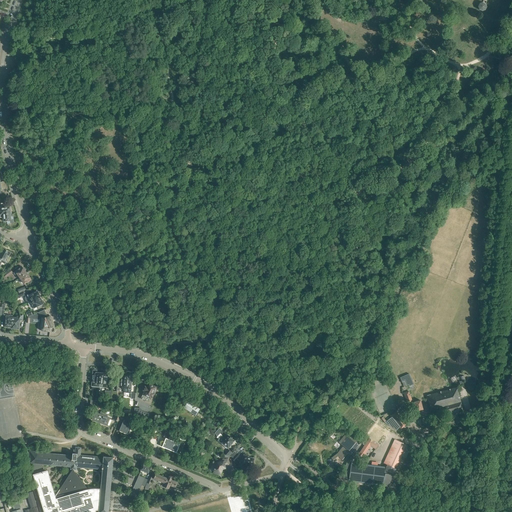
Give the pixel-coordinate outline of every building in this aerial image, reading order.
[(487,5),(487,4),(487,3),(486,1),(484,0),(483,0),(482,0),(481,1),(480,2),(479,3),(478,5),(479,6),(479,7),(480,8),(481,9),(482,9),(483,9),(484,9),(485,9),(486,8),(487,7),(487,5)] [(9,207),(9,206),(5,206),(5,208),(0,208),(0,214),(10,213),(11,213),(11,207),(9,207)] [(10,213),(0,214),(0,217),(3,217),(4,222),(7,221),(8,223),(13,222),(13,217),(11,217),(10,213)] [(0,259),(1,260),(2,259),(6,262),(7,262),(8,259),(8,258),(11,252),(4,248),(3,249),(3,250),(2,251),(2,252),(0,251),(0,259)] [(20,278),(26,273),(22,266),(18,269),(14,273),(16,275),(17,274),(20,278)] [(23,285),(24,284),(27,282),(28,282),(28,283),(29,283),(30,283),(31,283),(31,282),(32,282),(32,281),(32,280),(31,279),(26,273),(20,278),(19,279),(23,285)] [(18,294),(14,296),(15,299),(19,297),(25,295),(26,296),(25,298),(26,300),(27,301),(28,302),(29,302),(31,301),(40,297),(39,294),(39,293),(40,293),(40,292),(39,292),(39,291),(38,291),(38,292),(35,293),(35,292),(32,293),(28,295),(27,292),(26,293),(26,291),(18,294)] [(40,297),(31,301),(33,305),(32,305),(33,308),(33,309),(34,311),(38,309),(37,307),(40,305),(40,304),(43,303),(44,303),(44,302),(44,301),(43,301),(42,301),(40,297)] [(41,330),(53,332),(53,331),(54,331),(54,330),(53,327),(54,327),(50,316),(47,317),(44,310),(27,317),(27,318),(31,318),(42,318),(41,330)] [(16,318),(12,318),(11,328),(19,329),(20,320),(22,320),(23,315),(22,314),(20,314),(20,316),(16,316),(16,318)] [(8,326),(8,327),(11,328),(12,318),(13,315),(4,315),(4,316),(4,317),(3,320),(4,322),(5,322),(5,326),(8,326)] [(93,370),(92,386),(99,387),(99,384),(100,372),(96,372),(96,370),(93,370)] [(99,384),(99,387),(106,387),(107,371),(104,371),(104,373),(100,372),(99,384)] [(409,374),(400,378),(402,382),(404,381),(406,386),(408,385),(408,386),(414,384),(409,374)] [(118,375),(117,390),(120,390),(120,388),(124,388),(125,375),(124,375),(118,375)] [(124,388),(124,392),(131,393),(132,376),(125,375),(124,388)] [(144,390),(140,398),(144,400),(146,396),(150,398),(151,397),(152,397),(154,393),(153,393),(155,387),(155,386),(152,384),(152,385),(149,384),(147,387),(145,386),(143,390),(144,390)] [(463,411),(457,387),(426,395),(430,411),(445,407),(446,413),(451,412),(451,414),(463,411)] [(408,391),(403,393),(407,402),(412,400),(408,391)] [(420,400),(414,402),(416,411),(423,409),(420,400)] [(196,415),(199,411),(200,409),(196,407),(197,407),(195,405),(195,406),(188,401),(184,408),(196,415)] [(135,408),(134,407),(134,414),(147,420),(149,413),(141,410),(142,408),(139,408),(135,408)] [(100,414),(96,413),(93,420),(95,421),(98,422),(100,422),(104,412),(101,411),(100,414)] [(391,417),(384,423),(396,430),(399,428),(400,429),(406,424),(396,411),(390,416),(391,417)] [(108,414),(104,412),(100,422),(101,423),(104,425),(104,424),(107,425),(109,426),(111,422),(110,421),(111,419),(109,419),(109,418),(107,417),(108,414)] [(125,417),(120,415),(118,420),(123,422),(119,430),(127,434),(132,422),(124,419),(125,417)] [(380,420),(377,424),(392,433),(395,434),(397,431),(396,430),(384,423),(380,420)] [(233,441),(231,438),(229,435),(228,436),(225,439),(222,436),(222,435),(220,433),(222,431),(219,428),(214,433),(218,436),(217,437),(219,439),(218,439),(222,443),(222,444),(227,448),(229,445),(229,446),(232,443),(232,442),(233,441)] [(165,431),(163,436),(167,438),(163,446),(176,451),(178,446),(182,447),(184,442),(171,437),(173,434),(165,431)] [(337,454),(331,458),(334,462),(340,457),(343,459),(348,452),(350,450),(352,452),(358,445),(355,443),(354,444),(353,442),(352,441),(351,440),(350,438),(347,435),(346,436),(345,435),(346,436),(343,438),(342,438),(343,439),(341,440),(342,442),(344,442),(345,444),(344,445),(343,446),(337,454)] [(356,450),(351,457),(358,458),(361,459),(362,458),(363,457),(370,446),(375,449),(378,444),(369,438),(367,442),(366,441),(364,441),(363,443),(363,445),(364,445),(360,452),(356,450)] [(351,457),(340,474),(340,475),(349,480),(349,481),(368,484),(387,486),(388,486),(392,475),(393,474),(394,471),(396,468),(397,465),(406,446),(406,445),(407,445),(398,441),(395,439),(385,461),(388,463),(387,465),(386,467),(384,467),(377,466),(378,463),(372,462),(371,465),(358,463),(358,458),(351,457)] [(73,453),(73,455),(64,455),(47,453),(47,452),(29,451),(29,456),(30,456),(30,463),(32,463),(34,474),(33,475),(40,496),(41,495),(44,506),(43,506),(45,511),(95,511),(95,510),(96,509),(99,510),(98,511),(108,511),(109,500),(110,498),(112,470),(112,469),(113,469),(113,468),(112,468),(115,468),(115,464),(113,464),(113,463),(113,462),(113,461),(113,457),(104,457),(103,458),(99,457),(100,457),(79,455),(79,454),(80,454),(80,448),(76,448),(76,449),(76,450),(73,450),(73,453)] [(234,450),(232,453),(231,452),(227,455),(228,456),(229,456),(233,457),(234,461),(239,455),(234,450)] [(248,456),(244,455),(242,460),(244,460),(242,466),(246,467),(246,465),(252,466),(253,466),(253,465),(253,464),(253,463),(254,458),(252,458),(251,458),(247,457),(248,456)] [(213,472),(215,473),(220,475),(222,469),(225,468),(225,467),(230,465),(228,459),(219,461),(219,462),(217,463),(215,468),(214,468),(214,469),(213,472)] [(143,464),(142,466),(140,470),(148,473),(151,467),(143,464)] [(179,486),(180,484),(171,480),(171,478),(169,477),(168,479),(156,474),(155,475),(154,477),(154,478),(158,480),(157,482),(165,485),(164,486),(169,488),(170,485),(175,487),(176,486),(177,486),(178,485),(178,486),(179,485),(179,486)] [(127,500),(127,502),(131,502),(131,501),(134,502),(142,485),(144,486),(147,480),(145,478),(139,476),(129,500),(127,500)] [(148,490),(152,480),(153,478),(150,476),(145,488),(148,490)] [(32,492),(26,493),(31,508),(37,506),(32,492)]
